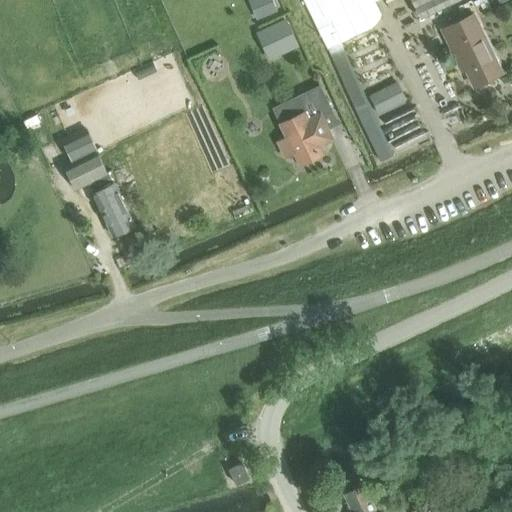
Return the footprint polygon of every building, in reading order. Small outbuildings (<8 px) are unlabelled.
[(269,0),(250,0),(248,1),(256,19),(275,11),(269,0)] [(408,0),(417,18),(454,0),(303,0),(317,29),(327,49),(328,48),(380,160),(394,154),(341,42),(370,28),(381,15),(374,1),(377,0),(408,0)] [(460,60),(473,85),(498,73),(469,14),(440,29),(456,62),(460,60)] [(285,23),(256,36),(267,60),(278,55),(275,47),(293,39),(285,23)] [(406,100),(396,81),(369,95),(379,114),(406,100)] [(286,138),(277,142),(285,158),(294,154),(300,165),(323,154),(321,149),(333,143),(319,114),(307,120),(303,112),(279,124),(286,138)] [(85,131),(64,141),(75,165),(65,171),(75,191),(98,179),(103,190),(91,196),(112,238),(136,226),(115,185),(113,185),(107,174),(106,174),(96,155),(97,155),(85,131)] [(229,469),(236,484),(249,478),(241,463),(229,469)] [(377,511),(363,484),(343,494),(351,511),(377,511)] [(469,491),(451,500),(456,511),(462,511),(477,505),(469,491)]
